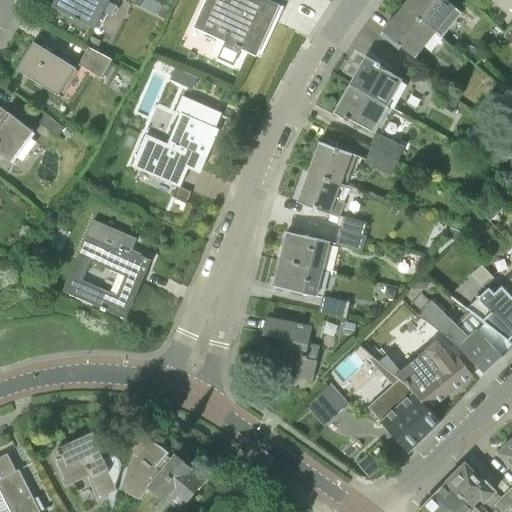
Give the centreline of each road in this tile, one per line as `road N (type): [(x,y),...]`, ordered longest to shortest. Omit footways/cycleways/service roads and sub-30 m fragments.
road 1 (residential): [(357,0),(272,146),(186,391)]
road 2 (tertiary): [(359,511),(186,391)]
road 3 (tertiary): [(186,391),(92,371),(0,389)]
road 4 (residential): [(379,511),(511,382)]
